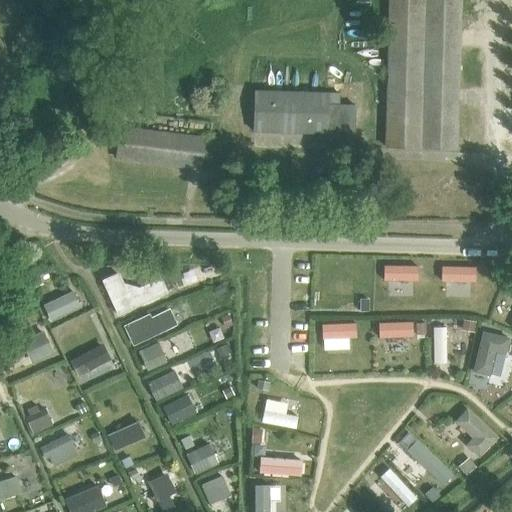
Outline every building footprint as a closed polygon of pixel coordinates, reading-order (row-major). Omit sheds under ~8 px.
[(388,0),(385,147),(456,148),(459,0),(388,0)] [(353,146),(354,106),(339,105),(339,93),(254,91),(253,130),(326,133),(326,130),(337,131),(336,145),(353,146)] [(116,157),(200,168),(203,139),(119,129),(116,157)] [(385,262),(384,279),(419,280),(420,264),(385,262)] [(360,279),(361,264),(325,263),(324,278),(360,279)] [(442,280),(477,281),(478,264),(443,263),(442,280)] [(39,276),(28,281),(32,290),(43,285),(39,276)] [(221,285),(214,289),(217,296),(224,292),(221,285)] [(120,318),(138,310),(129,288),(110,296),(120,318)] [(50,321),(79,307),(71,292),(42,306),(50,321)] [(150,313),(124,325),(133,344),(156,334),(178,324),(170,308),(152,317),(150,313)] [(229,316),(221,319),(224,327),(232,324),(229,316)] [(380,336),(413,335),(413,320),(379,320),(380,336)] [(324,321),(324,348),(349,348),(349,335),(358,335),(358,321),(324,321)] [(463,321),(462,329),(474,331),(475,323),(463,321)] [(424,324),(416,324),(416,336),(425,336),(424,324)] [(447,361),(447,325),(434,325),(434,361),(447,361)] [(484,329),(472,370),(491,376),(498,352),(506,354),(511,337),(484,329)] [(50,354),(42,333),(25,340),(32,361),(50,354)] [(146,369),(165,361),(157,343),(139,351),(146,369)] [(226,345),(216,350),(220,357),(230,352),(226,345)] [(71,360),(79,375),(107,361),(99,346),(71,360)] [(155,400),(181,387),(173,371),(147,384),(155,400)] [(258,381),(257,388),(268,391),(270,383),(258,381)] [(229,388),(222,392),(226,399),(233,395),(229,388)] [(171,424),(194,413),(185,396),(162,407),(171,424)] [(266,397),(264,422),(299,425),(301,399),(266,397)] [(85,402),(76,407),(80,414),(89,410),(85,402)] [(27,410),(29,416),(25,418),(32,434),(51,425),(44,409),(39,412),(36,405),(27,410)] [(455,419),(472,435),(466,441),(480,455),(499,435),(469,405),(455,419)] [(114,450),(144,437),(138,422),(107,435),(114,450)] [(252,430),(252,441),(260,442),(261,431),(252,430)] [(98,432),(90,435),(94,442),(101,439),(98,432)] [(45,459),(72,446),(67,434),(40,448),(45,459)] [(188,437),(180,441),(184,449),(193,445),(188,437)] [(443,484),(454,472),(418,437),(407,449),(443,484)] [(195,473),(216,463),(207,445),(186,455),(195,473)] [(129,456),(121,460),(125,468),(133,464),(129,456)] [(303,474),(303,458),(259,456),(258,472),(303,474)] [(470,460),(459,468),(466,476),(476,468),(470,460)] [(390,467),(379,476),(405,507),(416,498),(390,467)] [(136,469),(128,473),(132,480),(140,476),(136,469)] [(166,473),(148,482),(162,511),(173,507),(168,496),(175,492),(166,473)] [(118,475),(109,478),(113,487),(122,483),(118,475)] [(209,504),(229,495),(221,476),(201,485),(209,504)] [(0,499),(20,493),(15,477),(0,481),(0,499)] [(69,511),(88,511),(104,505),(96,486),(64,499),(69,511)] [(433,489),(425,495),(431,503),(439,496),(433,489)] [(357,511),(373,511),(362,499),(353,507),(357,511)]
